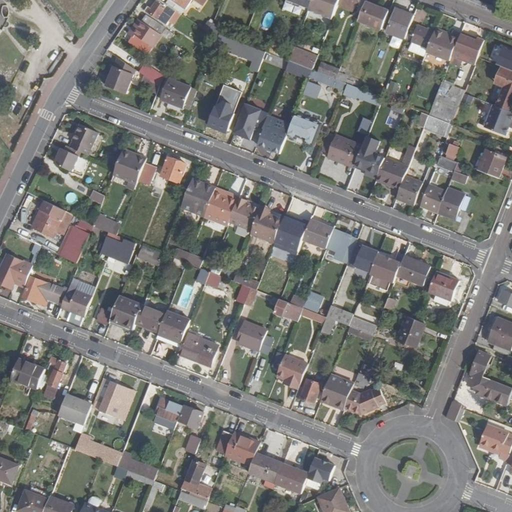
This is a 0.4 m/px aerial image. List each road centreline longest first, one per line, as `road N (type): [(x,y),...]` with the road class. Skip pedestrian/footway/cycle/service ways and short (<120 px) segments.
road 1 (residential): [(62,91),(493,262)]
road 2 (residential): [(371,454),(0,310)]
road 3 (residential): [(428,429),(493,262)]
road 4 (tertiary): [(0,213),(62,91)]
